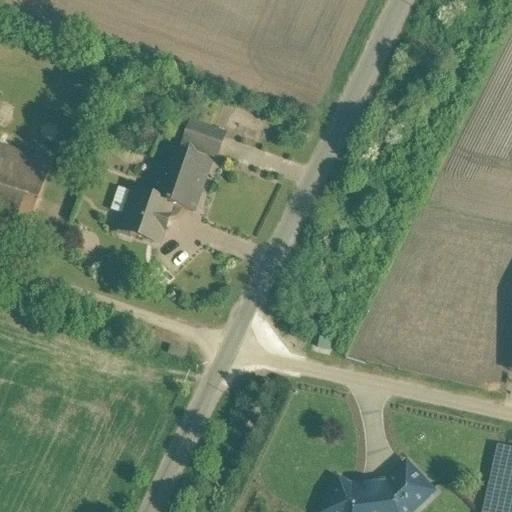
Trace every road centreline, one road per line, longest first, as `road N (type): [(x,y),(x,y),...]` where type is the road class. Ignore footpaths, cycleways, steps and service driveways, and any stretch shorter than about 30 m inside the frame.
road 1 (unclassified): [(229,348),(405,0)]
road 2 (unclassified): [(229,348),(511,416)]
road 3 (unclassified): [(0,269),(229,348)]
road 4 (unclassified): [(149,511),(229,348)]
